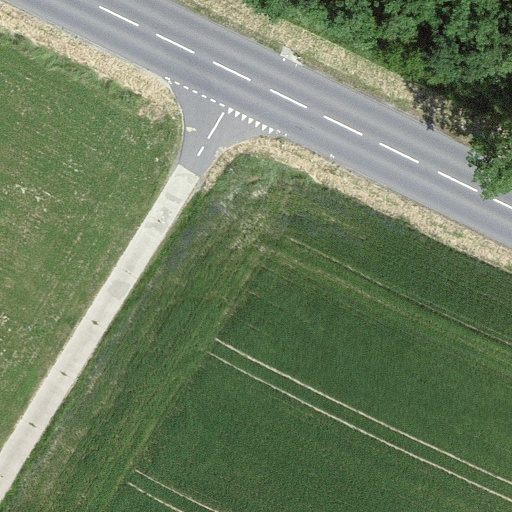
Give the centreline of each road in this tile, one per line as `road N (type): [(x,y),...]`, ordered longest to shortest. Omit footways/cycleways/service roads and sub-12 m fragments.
road 1 (secondary): [(76,0),(511,211)]
road 2 (track): [(245,82),(0,482)]
